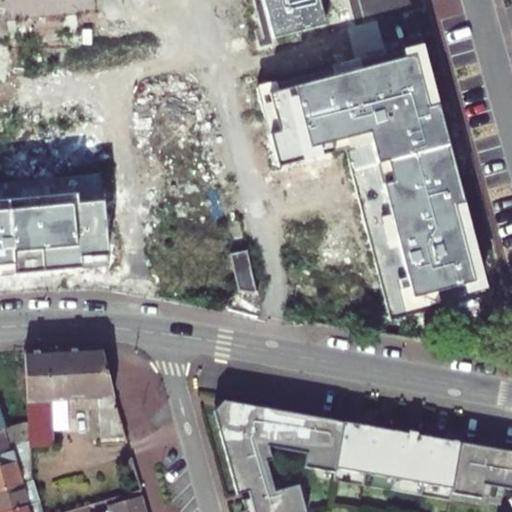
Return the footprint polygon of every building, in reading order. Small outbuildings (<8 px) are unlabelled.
[(268,0),(278,37),(330,24),(324,0),(268,0)] [(344,150),(389,322),(486,296),(420,45),(256,88),(276,168),(344,150)] [(106,258),(98,175),(0,183),(0,278),(78,272),(77,260),(106,258)] [(243,255),(226,259),(234,296),(253,298),(243,255)] [(103,440),(128,437),(103,349),(26,352),(29,405),(31,440),(32,450),(54,445),(51,400),(99,397),(103,440)] [(219,427),(239,496),(243,495),(269,487),(257,444),(263,436),(264,439),(301,445),(306,416),(239,403),(219,427)] [(0,407),(0,429),(18,425),(12,405),(0,407)] [(304,467),(335,473),(336,468),(335,468),(343,423),(335,421),(312,417),(304,467)] [(365,473),(372,428),(364,426),(365,426),(343,423),(335,468),(336,468),(365,473)] [(18,425),(0,429),(0,453),(14,449),(13,445),(23,442),(18,425)] [(394,478),(402,433),(393,432),(393,431),(373,427),(372,428),(365,473),(394,478)] [(423,483),(431,439),(422,437),(422,436),(402,432),(402,433),(394,478),(423,483)] [(452,488),(460,444),(450,442),(450,441),(431,438),(431,439),(423,483),(451,488),(452,488)] [(0,453),(0,467),(33,458),(32,450),(31,440),(23,442),(13,445),(14,449),(0,453)] [(481,499),(490,448),(460,443),(460,444),(452,488),(451,488),(451,494),(481,499)] [(490,448),(481,499),(486,500),(490,480),(495,449),(490,448)] [(511,451),(495,449),(490,480),(511,484),(511,483),(511,451)] [(0,490),(34,480),(33,458),(0,467),(0,490)] [(151,511),(167,511),(154,464),(139,468),(151,511)] [(336,468),(335,473),(334,481),(363,485),(365,473),(336,468)] [(394,478),(365,473),(363,485),(391,491),(394,478)] [(423,483),(394,478),(391,491),(420,496),(423,483)] [(0,511),(6,511),(40,502),(34,480),(0,490),(0,511)] [(451,488),(423,483),(420,496),(449,501),(451,494),(451,488)] [(243,511),(310,511),(301,484),(245,501),(248,511),(243,511)] [(149,511),(145,495),(110,505),(112,511),(149,511)] [(43,511),(40,502),(6,511),(43,511)]
